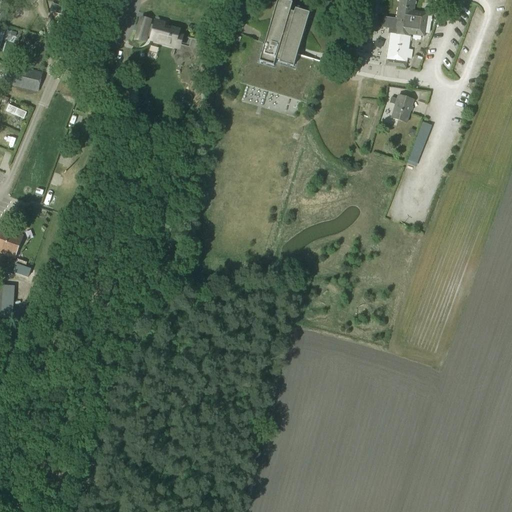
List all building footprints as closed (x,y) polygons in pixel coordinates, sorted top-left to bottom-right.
[(253,40),(241,81),(307,101),(319,62),(319,61),(297,55),(298,50),(309,13),(295,9),(294,13),(290,12),(292,3),(281,0),(277,0),(267,35),(265,44),(258,42),(253,40)] [(416,0),(415,0),(395,0),(395,2),(399,3),(396,20),(384,18),(383,27),(389,29),(389,32),(389,34),(390,34),(385,66),(405,69),(406,58),(411,59),(412,51),(408,50),(410,37),(410,35),(424,38),(425,31),(429,32),(430,28),(426,27),(428,14),(414,12),(416,0)] [(9,21),(29,30),(33,21),(13,12),(9,21)] [(137,30),(134,39),(145,42),(147,37),(152,39),(160,41),(159,44),(167,46),(168,44),(179,47),(182,36),(177,34),(178,30),(156,24),(155,26),(150,25),(151,22),(142,20),(139,31),(137,30)] [(12,65),(8,84),(38,92),(42,73),(12,65)] [(367,92),(368,76),(328,73),(327,89),(367,92)] [(413,101),(398,96),(397,100),(391,98),(389,104),(395,106),(391,119),(406,124),(413,101)] [(64,120),(74,123),(77,112),(68,109),(64,120)] [(432,126),(422,123),(406,164),(416,168),(432,126)] [(51,165),(58,168),(63,156),(56,153),(51,165)] [(45,180),(54,183),(56,176),(48,173),(45,180)] [(15,208),(9,223),(17,226),(23,211),(15,208)] [(0,227),(0,253),(15,259),(23,237),(0,227)]
